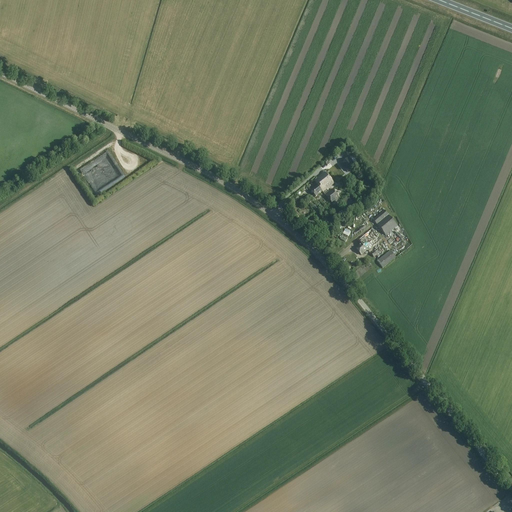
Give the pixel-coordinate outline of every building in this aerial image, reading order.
[(356,161),(350,153),(342,159),(348,167),(356,161)] [(109,169),(108,169),(110,168),(108,164),(102,166),(101,165),(93,169),(96,175),(109,169)] [(325,173),(319,178),(325,185),(324,186),(327,190),(334,184),(325,173)] [(325,185),(319,178),(314,182),(317,186),(310,191),(315,197),(322,192),(325,196),(333,204),(336,202),(329,193),(327,190),(324,186),(325,185)] [(332,190),(329,193),(336,202),(340,199),(332,190)] [(397,226),(384,211),(372,220),(386,236),(397,226)] [(368,251),(380,241),(371,230),(357,242),(360,246),(355,250),(360,256),(366,251),(368,251)] [(372,253),(370,254),(373,258),(381,252),(378,248),(372,252),(372,253)] [(396,258),(390,251),(376,261),(382,269),(396,258)]
